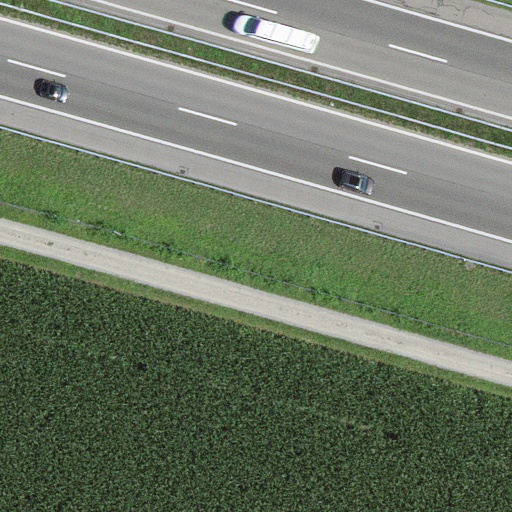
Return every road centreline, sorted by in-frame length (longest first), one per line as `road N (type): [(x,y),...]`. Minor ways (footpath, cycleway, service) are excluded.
road 1 (motorway): [(0,59),(511,203)]
road 2 (track): [(0,240),(511,380)]
road 3 (motorway): [(511,80),(229,0)]
